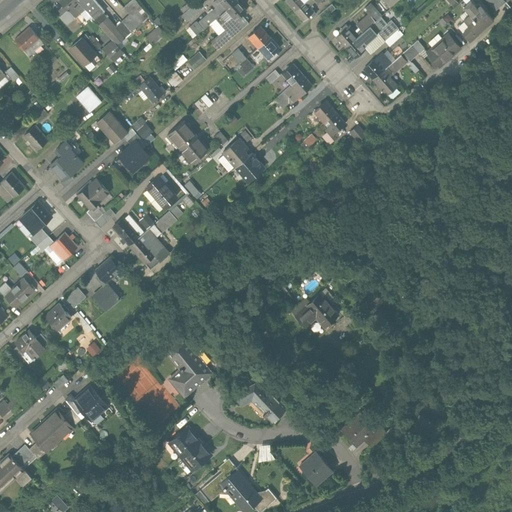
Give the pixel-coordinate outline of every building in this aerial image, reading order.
[(76,21),(86,12),(75,0),(60,0),(58,2),(76,21)] [(93,0),(75,0),(86,12),(95,21),(104,12),(93,0)] [(117,0),(130,14),(139,24),(148,17),(132,0),(117,0)] [(193,0),(182,10),(184,13),(200,0),(193,0)] [(182,15),(187,22),(208,5),(206,3),(209,0),(200,0),(184,13),(182,15)] [(228,10),(219,0),(216,0),(213,3),(217,8),(223,15),(228,10)] [(219,0),(228,10),(238,1),(237,0),(219,0)] [(286,0),(286,1),(297,13),(311,0),(286,0)] [(311,0),(297,13),(306,23),(317,13),(314,9),(324,0),(311,0)] [(381,0),(390,9),(399,0),(381,0)] [(507,6),(501,0),(484,0),(497,15),(507,6)] [(238,1),(228,10),(237,20),(242,16),(247,11),(238,1)] [(365,8),(369,13),(376,21),(371,25),(379,35),(385,42),(397,31),(372,2),(365,8)] [(460,30),(471,43),(496,22),(483,8),(481,10),(474,2),(466,8),(469,12),(462,18),(467,23),(460,30)] [(331,4),(318,15),(323,21),(336,10),(331,4)] [(223,15),(217,8),(199,23),(198,22),(188,30),(195,39),(217,20),(223,15)] [(228,10),(223,15),(232,25),(237,20),(228,10)] [(117,26),(104,12),(95,21),(115,43),(117,45),(127,36),(117,26)] [(371,25),(376,21),(369,13),(351,30),(348,27),(336,37),(345,48),(371,25)] [(130,14),(117,26),(127,36),(139,24),(130,14)] [(226,29),(233,37),(244,28),(237,20),(232,25),(223,15),(217,20),(218,21),(226,29)] [(237,20),(244,28),(249,23),(242,16),(237,20)] [(226,29),(218,21),(213,25),(221,34),(226,29)] [(260,25),(248,36),(259,48),(271,37),(260,25)] [(371,25),(345,48),(355,58),(367,47),(366,46),(379,35),(371,25)] [(27,26),(11,40),(22,52),(38,38),(27,26)] [(147,37),(155,46),(167,35),(158,26),(147,37)] [(211,42),(218,50),(233,37),(226,29),(221,34),(211,42)] [(101,54),(85,35),(71,48),(87,66),(101,54)] [(385,42),(379,35),(366,46),(367,47),(372,53),(385,42)] [(426,55),(437,67),(460,47),(449,35),(443,40),(440,37),(431,45),(433,48),(426,55)] [(271,37),(259,48),(270,61),(279,53),(277,51),(280,48),(271,37)] [(115,62),(125,53),(115,43),(105,51),(115,62)] [(239,65),(247,58),(238,48),(231,55),(239,65)] [(201,51),(187,63),(194,71),(208,59),(201,51)] [(401,55),(406,61),(409,59),(404,53),(401,55)] [(406,61),(401,55),(393,62),(399,68),(406,61)] [(254,67),(247,58),(239,65),(235,68),(242,77),(254,67)] [(373,80),(384,70),(377,61),(365,72),(373,80)] [(393,62),(386,69),(391,75),(399,68),(393,62)] [(291,86),(303,75),(294,64),(281,75),(291,86)] [(117,71),(112,66),(108,69),(114,74),(117,71)] [(5,75),(9,78),(15,73),(9,67),(5,71),(7,73),(5,75)] [(0,69),(0,86),(9,78),(5,75),(0,69)] [(271,84),(281,75),(276,69),(266,78),(271,84)] [(386,69),(384,70),(373,80),(385,95),(396,85),(389,77),(391,75),(386,69)] [(175,72),(165,81),(173,90),(183,81),(175,72)] [(303,75),(291,86),(286,90),(294,99),(296,101),(313,86),(303,75)] [(142,76),(134,83),(138,87),(139,86),(146,80),(142,76)] [(149,98),(153,103),(166,92),(162,87),(161,88),(151,76),(146,80),(139,86),(142,91),(149,98)] [(89,112),(101,101),(87,85),(75,96),(89,112)] [(132,100),(138,95),(142,91),(139,86),(138,87),(128,96),(132,100)] [(294,99),(286,90),(280,95),(270,104),(275,109),(280,105),(283,109),(294,99)] [(138,95),(145,102),(149,98),(142,91),(138,95)] [(196,105),(204,114),(214,105),(206,96),(196,105)] [(326,101),(314,111),(325,123),(336,113),(326,101)] [(112,111),(97,125),(114,145),(123,137),(130,131),(112,111)] [(336,113),(325,123),(328,127),(324,131),(332,140),(343,131),(341,129),(346,124),(336,113)] [(135,124),(136,125),(140,130),(146,125),(148,124),(142,118),(135,124)] [(35,123),(23,134),(41,152),(52,142),(35,123)] [(180,152),(196,137),(185,124),(168,138),(180,152)] [(136,125),(132,129),(137,134),(142,139),(148,145),(154,140),(150,136),(153,133),(146,125),(140,130),(136,125)] [(348,130),(357,141),(364,135),(355,125),(348,130)] [(130,131),(123,137),(128,142),(137,134),(132,129),(130,131)] [(142,139),(137,134),(128,142),(133,147),(139,141),(142,139)] [(220,134),(215,138),(222,147),(227,142),(220,134)] [(311,134),(302,141),(306,146),(314,139),(311,134)] [(196,137),(180,152),(191,165),(208,150),(196,137)] [(221,152),(233,167),(248,155),(245,150),(247,149),(238,138),(221,152)] [(153,156),(139,141),(133,147),(121,158),(134,173),(153,156)] [(69,148),(49,166),(64,182),(71,176),(84,164),(69,148)] [(248,155),(233,167),(246,183),(263,168),(251,153),(248,155)] [(162,162),(154,168),(159,174),(167,168),(162,162)] [(0,185),(13,199),(26,187),(13,173),(2,183),(0,185)] [(71,176),(64,182),(61,184),(64,187),(73,179),(71,176)] [(147,188),(165,209),(178,198),(159,177),(147,188)] [(84,204),(90,211),(99,203),(109,194),(97,180),(93,184),(90,181),(76,195),(81,201),(79,202),(82,206),(84,204)] [(0,193),(9,203),(13,199),(0,185),(0,184),(0,193)] [(32,218),(40,227),(52,217),(39,202),(19,219),(24,224),(32,218)] [(99,203),(90,211),(88,214),(101,227),(116,213),(111,208),(107,212),(99,203)] [(153,225),(149,228),(157,237),(180,217),(179,216),(182,213),(175,205),(153,225)] [(126,215),(111,229),(121,240),(120,241),(123,244),(125,243),(129,247),(144,233),(134,223),(126,215)] [(144,215),(134,223),(144,233),(149,228),(153,225),(144,215)] [(149,228),(144,233),(166,258),(171,264),(177,258),(157,237),(149,228)] [(42,243),(51,235),(46,230),(37,238),(42,243)] [(166,258),(144,233),(129,247),(152,271),(166,258)] [(57,241),(50,247),(62,260),(77,246),(65,234),(57,241)] [(45,253),(50,247),(57,241),(51,235),(42,243),(39,246),(45,253)] [(109,259),(95,272),(106,284),(120,271),(109,259)] [(22,278),(28,272),(19,263),(13,269),(22,278)] [(35,292),(22,278),(11,288),(6,282),(0,287),(0,293),(16,310),(35,292)] [(108,284),(94,296),(105,308),(118,295),(108,284)] [(78,287),(66,298),(74,307),(86,296),(78,287)] [(316,313),(324,322),(337,309),(320,290),(302,307),(311,317),(316,313)] [(60,302),(45,315),(58,330),(73,317),(70,313),(72,312),(66,306),(64,307),(60,302)] [(89,325),(77,311),(73,315),(85,329),(89,325)] [(30,327),(15,341),(16,342),(25,352),(28,349),(35,357),(47,347),(46,346),(38,336),(30,327)] [(42,333),(38,336),(46,346),(50,343),(42,333)] [(167,378),(185,399),(211,376),(181,341),(167,354),(179,368),(167,378)] [(19,357),(25,352),(16,342),(10,347),(19,357)] [(55,380),(60,386),(69,378),(64,372),(55,380)] [(42,383),(46,388),(52,383),(48,378),(42,383)] [(234,394),(242,408),(252,401),(266,393),(258,382),(234,394)] [(110,405),(92,385),(77,399),(85,408),(94,418),(110,405)] [(71,392),(65,397),(73,407),(79,413),(85,408),(77,399),(71,392)] [(272,424),(284,415),(266,393),(252,401),(272,424)] [(0,399),(0,412),(2,414),(11,405),(8,402),(3,397),(0,399)] [(13,397),(8,402),(11,405),(17,400),(13,397)] [(66,414),(60,406),(33,431),(39,438),(49,449),(50,450),(77,425),(75,423),(66,414)] [(73,407),(66,414),(75,423),(82,416),(79,413),(73,407)] [(434,440),(440,427),(414,415),(408,427),(434,440)] [(374,437),(359,419),(342,434),(357,452),(374,437)] [(178,429),(163,443),(176,458),(192,444),(178,429)] [(49,449),(39,438),(31,446),(37,452),(41,456),(49,449)] [(271,458),(270,441),(258,442),(259,458),(271,458)] [(23,465),(37,452),(31,446),(28,443),(14,455),(23,465)] [(205,459),(192,444),(176,458),(190,472),(205,459)] [(27,469),(23,465),(14,455),(10,450),(0,459),(0,491),(1,493),(27,469)] [(299,466),(314,484),(331,470),(316,452),(299,466)] [(239,469),(222,483),(244,510),(252,504),(261,496),(260,494),(239,469)] [(268,487),(260,494),(261,496),(252,504),(259,511),(276,497),(268,487)]
